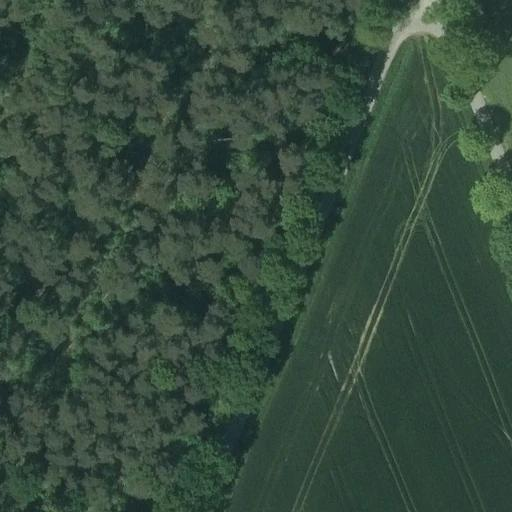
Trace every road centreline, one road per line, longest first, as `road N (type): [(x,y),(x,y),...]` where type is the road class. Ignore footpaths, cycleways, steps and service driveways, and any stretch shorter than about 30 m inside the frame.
road 1 (unclassified): [(418,0),(381,70),(199,511)]
road 2 (unclassified): [(428,0),(511,191)]
